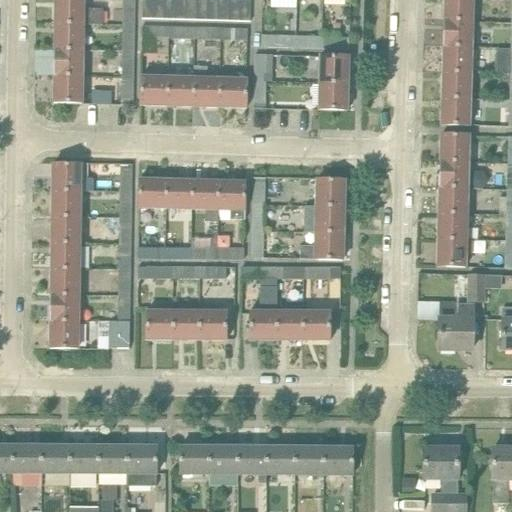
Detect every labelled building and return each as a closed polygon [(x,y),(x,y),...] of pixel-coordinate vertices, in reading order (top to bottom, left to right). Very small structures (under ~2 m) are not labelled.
[(55,0),(55,25),(82,25),(82,22),(100,22),(101,5),(83,5),(82,0),(55,0)] [(153,18),(153,0),(142,0),(142,18),(153,18)] [(163,0),(153,0),(153,18),(163,18),(163,0)] [(163,0),(163,18),(174,19),(174,0),(163,0)] [(185,0),(174,0),(174,19),(185,19),(185,0)] [(196,0),(185,0),(185,19),(196,19),(196,0)] [(196,0),(196,19),(207,20),(207,0),(196,0)] [(207,0),(207,20),(217,20),(217,0),(207,0)] [(220,0),(217,0),(217,20),(228,20),(229,0),(220,0)] [(229,0),(228,20),(239,21),(239,0),(229,0)] [(251,1),(239,0),(239,21),(250,21),(251,1)] [(269,0),(269,9),(296,10),(295,0),(269,0)] [(445,0),(444,21),(470,21),(470,0),(445,0)] [(123,5),(123,26),(134,26),(134,6),(123,5)] [(470,21),(444,21),(444,47),(469,48),(470,21)] [(82,25),(55,25),(55,51),(82,51),(82,25)] [(123,26),(122,52),(133,52),(134,26),(123,26)] [(169,38),(169,27),(143,26),(142,37),(169,38)] [(195,27),(169,27),(169,38),(195,39),(195,27)] [(195,27),(195,39),(221,40),(222,28),(195,27)] [(248,29),(222,28),(221,40),(248,40),(248,29)] [(295,49),(295,35),(263,34),(262,48),(295,49)] [(321,35),(295,35),(295,49),(320,49),(321,35)] [(333,36),(321,35),(320,49),(332,50),(333,36)] [(444,47),(443,73),(468,74),(469,48),(444,47)] [(55,51),(54,77),(81,78),(82,51),(55,51)] [(122,52),(122,79),(133,79),(133,52),(122,52)] [(254,82),(264,82),(264,55),(254,54),(254,82)] [(320,57),(320,71),(303,70),(303,83),(320,83),(347,84),(347,58),(320,57)] [(468,74),(443,73),(442,99),(468,100),(468,74)] [(81,78),(54,77),(54,103),(81,104),(81,78)] [(167,106),(168,79),(141,78),(140,105),(167,106)] [(133,79),(122,79),(122,105),(133,105),(133,79)] [(168,79),(167,106),(193,107),(194,80),(168,79)] [(194,80),(193,107),(219,108),(220,81),(194,80)] [(220,81),(219,108),(246,108),(246,81),(220,81)] [(264,82),(254,82),(254,108),(264,108),(264,82)] [(347,84),(320,83),(319,110),(346,111),(347,84)] [(468,100),(442,99),(442,126),(467,126),(468,100)] [(440,162),(466,163),(467,136),(441,136),(440,162)] [(466,163),(440,162),(440,188),(465,189),(466,163)] [(53,165),(53,192),(79,192),(80,180),(86,180),(87,166),(53,165)] [(120,193),(131,193),(131,166),(120,166),(120,193)] [(253,179),(253,204),(264,205),(265,179),(253,179)] [(165,209),(165,182),(139,181),(139,208),(165,209)] [(317,181),(316,207),(343,208),(344,181),(317,181)] [(192,183),(165,182),(165,209),(191,209),(192,183)] [(218,183),(192,183),(191,209),(204,210),(204,222),(217,222),(217,210),(218,183)] [(244,184),(218,183),(217,210),(227,210),(227,220),(243,220),(244,184)] [(440,188),(439,215),(465,215),(465,189),(440,188)] [(53,192),(52,218),(79,218),(79,192),(53,192)] [(131,193),(120,193),(119,219),(131,219),(131,193)] [(253,204),(252,232),(264,232),(264,205),(253,204)] [(343,208),(316,207),(304,207),(303,233),(316,233),(342,234),(343,208)] [(439,215),(438,241),(464,242),(465,215),(439,215)] [(79,218),(52,218),(52,244),(79,244),(79,218)] [(119,219),(119,245),(130,245),(131,219),(119,219)] [(164,228),(164,248),(163,260),(190,260),(190,248),(176,248),(176,228),(164,228)] [(264,232),(252,232),(251,257),(263,257),(264,232)] [(316,233),(315,246),(300,245),(300,259),(342,261),(342,234),(316,233)] [(464,242),(438,241),(438,267),(463,268),(464,242)] [(79,244),(52,244),(51,270),(78,271),(79,244)] [(119,245),(118,271),(130,271),(130,245),(119,245)] [(163,260),(164,248),(139,248),(139,260),(163,260)] [(216,260),(216,248),(190,248),(190,260),(216,260)] [(243,248),(216,248),(216,260),(243,260),(243,248)] [(173,276),(173,267),(173,266),(138,267),(138,277),(173,276)] [(199,276),(199,266),(173,267),(173,276),(199,276)] [(226,266),(199,266),(199,276),(226,276),(226,266)] [(276,278),(276,267),(242,267),(242,278),(276,278)] [(302,267),(276,267),(276,278),(302,278),(302,267)] [(330,267),(302,267),(302,278),(330,278),(330,267)] [(51,270),(51,296),(78,297),(78,271),(51,270)] [(118,271),(118,297),(129,297),(130,271),(118,271)] [(467,299),(482,300),(483,275),(468,274),(467,299)] [(78,297),(51,296),(50,323),(77,323),(78,297)] [(129,297),(118,297),(117,323),(129,323),(129,297)] [(418,301),(418,320),(435,320),(435,310),(438,310),(438,301),(418,301)] [(472,351),(472,307),(455,307),(455,320),(439,320),(438,351),(472,351)] [(173,340),(173,313),(146,313),(146,340),(173,340)] [(199,313),(173,313),(173,340),(199,340),(199,313)] [(199,313),(199,340),(226,340),(226,313),(199,313)] [(276,340),(276,314),(250,314),(250,340),(276,340)] [(276,314),(276,340),(302,341),(302,314),(276,314)] [(302,314),(302,341),(329,341),(329,314),(302,314)] [(511,321),(502,321),(502,331),(502,351),(511,351),(511,321)] [(77,323),(50,323),(50,349),(77,349),(77,323)] [(117,323),(117,329),(117,349),(129,349),(129,323),(117,323)] [(0,474),(12,474),(12,447),(0,446),(0,474)] [(12,447),(12,474),(41,474),(41,447),(12,447)] [(70,447),(41,447),(41,474),(70,475),(70,447)] [(99,447),(70,447),(70,475),(98,475),(99,447)] [(99,447),(98,475),(127,475),(127,448),(99,447)] [(156,448),(127,448),(127,475),(156,475),(156,448)] [(208,475),(208,448),(179,448),(179,475),(208,475)] [(208,448),(208,475),(237,475),(237,448),(208,448)] [(266,448),(237,448),(237,475),(257,476),(257,483),(266,483),(266,476),(266,448)] [(295,448),(266,448),(266,476),(295,476),(295,448)] [(295,448),(295,476),(323,476),(323,448),(295,448)] [(323,448),(323,476),(352,476),(353,448),(323,448)] [(423,480),(441,480),(441,496),(432,496),(432,511),(465,511),(465,496),(458,496),(458,449),(424,449),(423,480)] [(511,449),(492,450),(492,470),(492,480),(493,480),(493,505),(507,505),(507,480),(511,480),(511,449)] [(415,480),(402,480),(402,493),(415,493),(415,480)] [(98,502),(98,511),(112,511),(112,502),(98,502)]
